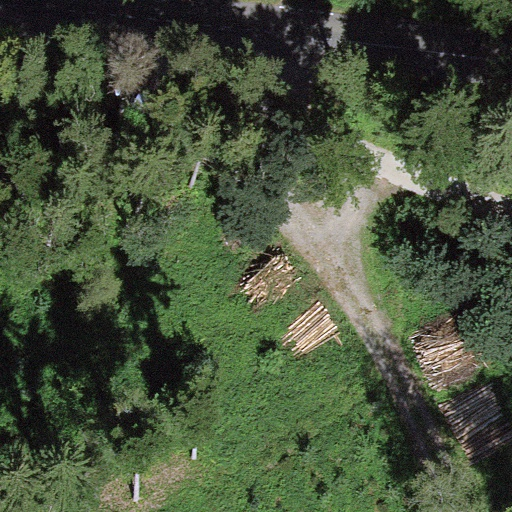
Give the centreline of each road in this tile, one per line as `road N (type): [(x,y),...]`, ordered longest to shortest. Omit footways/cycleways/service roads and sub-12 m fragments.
road 1 (track): [(301,26),(297,116),(459,511)]
road 2 (tertiary): [(511,60),(301,26),(3,0)]
road 3 (track): [(511,214),(297,116)]
